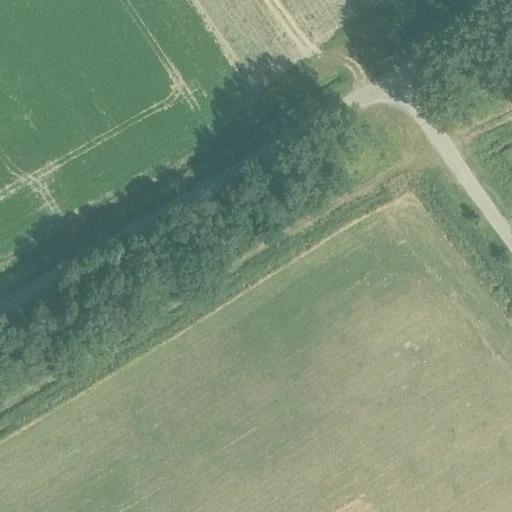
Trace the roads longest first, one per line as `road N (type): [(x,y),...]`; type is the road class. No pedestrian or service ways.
road 1 (track): [(0,406),(433,144)]
road 2 (unclassified): [(0,300),(385,78)]
road 3 (unclassified): [(511,251),(385,78)]
road 4 (unclassified): [(385,78),(489,0)]
